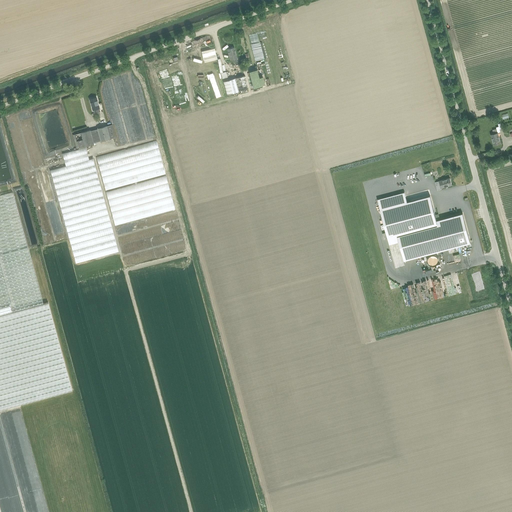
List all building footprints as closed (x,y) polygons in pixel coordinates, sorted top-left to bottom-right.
[(234,63),(238,62),(237,58),(234,47),(227,49),(230,60),(233,59),(234,63)] [(267,85),(272,84),(268,67),(262,69),(267,85)] [(251,73),(253,88),(262,86),(259,72),(251,73)] [(226,95),(238,91),(247,89),(244,76),(223,81),(226,95)] [(96,97),(90,99),(92,110),(95,109),(96,113),(100,112),(99,108),(96,97)] [(81,133),(75,134),(79,148),(84,146),(93,144),(93,143),(100,141),(101,141),(110,139),(115,137),(112,125),(106,126),(97,128),(97,129),(90,131),(90,130),(81,133)] [(494,145),(500,143),(498,133),(497,133),(496,129),(492,130),(493,134),(491,134),(494,145)] [(157,141),(96,157),(105,190),(165,173),(157,141)] [(50,170),(76,263),(118,251),(93,159),(89,160),(85,147),(62,154),(66,166),(50,170)] [(166,176),(106,192),(115,225),(175,208),(166,176)] [(448,186),(451,185),(450,178),(439,181),(435,182),(437,190),(441,189),(441,187),(445,186),(445,187),(446,188),(448,187),(448,186)] [(0,315),(43,304),(13,192),(0,195),(0,315)] [(405,192),(377,199),(386,232),(382,233),(384,239),(388,238),(388,241),(398,239),(404,260),(470,243),(463,213),(437,220),(430,196),(407,202),(405,192)] [(428,259),(428,260),(428,261),(428,262),(429,263),(429,264),(430,264),(431,265),(432,265),(433,265),(434,265),(435,264),(436,264),(436,263),(437,262),(438,261),(438,260),(437,259),(437,258),(436,257),(436,256),(435,256),(434,255),(433,255),(432,255),(431,255),(430,256),(429,257),(428,258),(428,259)] [(473,276),(477,296),(486,294),(481,274),(473,276)] [(423,291),(424,296),(435,293),(432,280),(423,282),(425,290),(423,291)] [(0,409),(72,390),(48,302),(43,304),(0,315),(0,409)]
